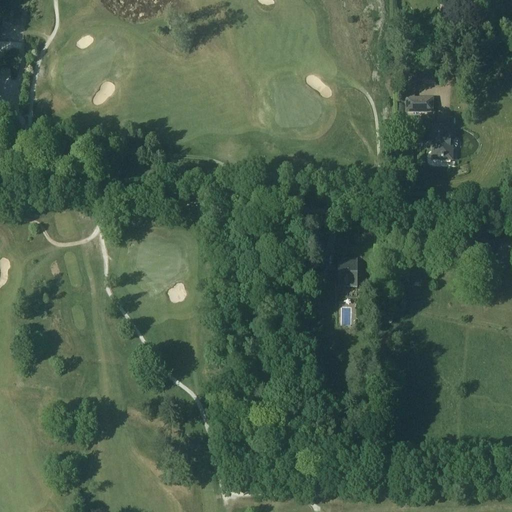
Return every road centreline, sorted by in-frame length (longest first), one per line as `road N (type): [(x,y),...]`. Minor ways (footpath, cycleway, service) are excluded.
road 1 (track): [(355,210),(0,179)]
road 2 (residential): [(511,223),(355,210)]
